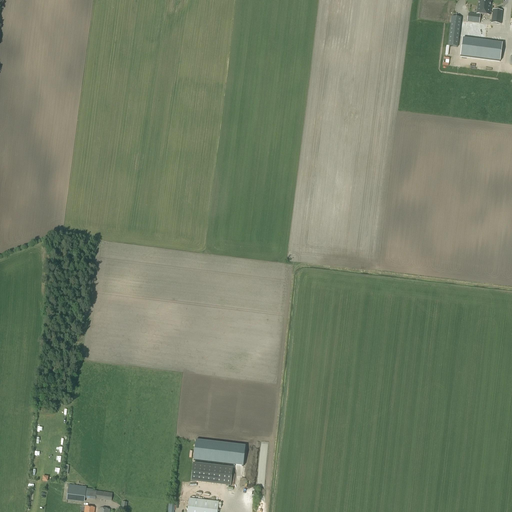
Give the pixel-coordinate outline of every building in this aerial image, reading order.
[(483,15),(485,0),(484,0),(477,0),(476,14),(483,15)] [(490,16),(492,1),(485,0),(483,15),(490,16)] [(493,10),(491,24),(501,25),(502,11),(493,10)] [(468,14),(467,23),(479,24),(480,15),(468,14)] [(457,48),(461,19),(451,17),(448,47),(457,48)] [(477,50),(480,28),(472,27),(468,27),(465,48),(477,50)] [(245,447),(196,441),(194,460),(243,466),(245,447)] [(192,471),(192,479),(209,480),(208,479),(215,479),(225,483),(229,484),(230,481),(231,473),(210,472),(204,470),(202,469),(202,466),(198,465),(198,469),(193,469),(192,471)] [(111,502),(112,493),(82,490),(82,487),(68,486),(67,499),(84,501),(85,499),(111,502)] [(189,499),(187,511),(217,511),(219,503),(189,499)]
